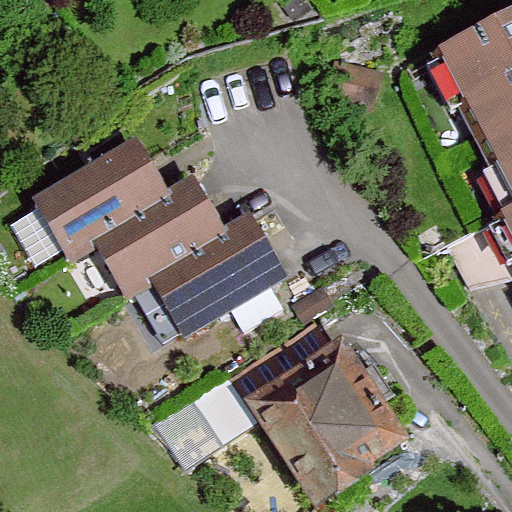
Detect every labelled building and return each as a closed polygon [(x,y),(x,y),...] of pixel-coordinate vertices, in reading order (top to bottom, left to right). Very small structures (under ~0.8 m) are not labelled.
[(511,17),(440,54),(511,197),(511,17)] [(137,145),(34,204),(68,262),(170,203),(137,145)] [(199,188),(97,247),(131,305),(233,246),(199,188)] [(261,231),(158,290),(192,349),(294,289),(261,231)] [(344,339),(246,404),(316,511),(325,511),(418,452),(344,339)]
